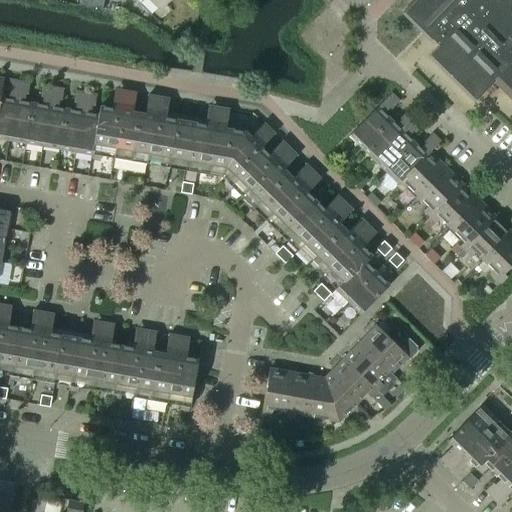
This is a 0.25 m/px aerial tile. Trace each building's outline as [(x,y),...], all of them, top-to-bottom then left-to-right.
[(168,0),(149,0),(159,9),(168,0)] [(511,0),(416,0),(403,14),(430,41),(432,40),(439,47),(429,57),(475,102),(494,82),(506,94),(511,99),(511,0)] [(0,138),(8,141),(18,82),(8,80),(6,91),(10,92),(9,100),(0,98),(0,138)] [(25,143),(32,104),(22,102),(23,94),(27,95),(29,84),(18,82),(8,141),(25,143)] [(42,146),(52,88),(42,86),(40,97),(44,98),(43,106),(32,104),(25,143),(42,146)] [(59,149),(66,110),(55,108),(57,100),(61,101),(63,90),(52,88),(42,146),(59,149)] [(133,106),(135,94),(120,91),(117,104),(133,106)] [(75,152),(85,94),(75,92),(73,103),(77,104),(76,111),(66,110),(59,149),(75,152)] [(90,155),(98,115),(88,114),(90,106),(94,107),(96,96),(85,94),(75,152),(90,155)] [(361,149),(389,120),(382,113),(387,107),(390,110),(398,102),(390,94),(348,136),(361,149)] [(161,111),(163,98),(147,96),(145,109),(161,111)] [(244,132),(225,129),(192,123),(99,107),(98,115),(90,155),(90,159),(99,160),(101,149),(161,160),(159,171),(168,172),(170,162),(224,171),(229,176),(222,184),(228,191),(236,183),(270,216),(279,225),(271,233),(278,240),(286,232),(315,202),(244,132)] [(226,123),(228,110),(213,107),(210,120),(226,123)] [(373,160),(415,118),(407,110),(399,118),(402,121),(397,127),(389,120),(361,149),(373,160)] [(385,172),(413,143),(406,136),(411,130),(414,133),(422,125),(415,118),(373,160),(385,172)] [(265,144),(274,134),(266,128),(257,137),(265,144)] [(397,184),(429,152),(439,142),(431,134),(423,142),(426,145),(421,151),(413,143),(385,172),(397,184)] [(296,156),(285,145),(275,154),(287,166),(296,156)] [(445,168),(429,152),(397,184),(396,185),(402,191),(406,187),(417,197),(445,168)] [(316,176),(304,165),(295,174),(307,185),(316,176)] [(452,194),(462,185),(445,168),(417,197),(427,207),(423,211),(429,217),(438,209),(444,203),(452,194)] [(190,195),(192,184),(182,183),(180,193),(190,195)] [(468,210),(478,200),(462,185),(452,194),(444,203),(438,209),(429,217),(435,224),(440,219),(445,225),(449,229),(454,224),(460,219),(468,210)] [(351,211),(340,200),(331,209),(342,220),(351,211)] [(485,226),(494,216),(478,200),(468,210),(460,219),(454,224),(449,229),(454,234),(459,239),(455,243),(462,249),(470,240),(476,235),(485,226)] [(342,228),(330,216),(315,202),(286,232),(313,258),(342,228)] [(0,228),(5,229),(8,212),(0,210),(0,228)] [(501,242),(510,232),(494,216),(485,226),(476,235),(470,240),(462,249),(468,255),(472,251),(477,256),(482,261),(486,257),(492,251),(501,242)] [(371,230),(360,219),(351,228),(362,239),(371,230)] [(340,285),(369,255),(342,228),(313,258),(340,285)] [(511,264),(511,233),(510,232),(501,242),(492,251),(486,257),(482,261),(487,266),(492,271),(488,275),(495,282),(503,274),(509,268),(511,264)] [(391,249),(383,242),(375,249),(383,257),(391,249)] [(292,256),(282,246),(274,254),(284,264),(292,256)] [(395,269),(403,261),(395,253),(387,261),(395,269)] [(346,301),(375,273),(368,266),(374,260),(369,255),(340,285),(335,290),(346,301)] [(360,315),(388,286),(380,278),(386,272),(381,266),(375,273),(346,301),(360,315)] [(330,294),(320,284),(312,292),(323,302),(330,294)] [(45,327),(48,314),(32,311),(30,324),(45,327)] [(111,338),(113,325),(98,322),(95,335),(111,338)] [(197,359),(175,356),(67,337),(0,324),(0,367),(10,369),(8,380),(17,381),(19,370),(45,375),(43,386),(53,388),(54,377),(60,378),(70,380),(68,390),(77,392),(79,381),(105,386),(103,397),(120,400),(122,388),(181,399),(179,410),(188,412),(197,359)] [(389,339),(375,326),(359,343),(373,357),(387,371),(392,366),(397,361),(401,365),(408,358),(406,356),(412,350),(412,345),(406,339),(401,339),(395,345),(389,339)] [(153,346),(156,333),(140,330),(138,343),(153,346)] [(181,351),(183,338),(168,335),(165,348),(181,351)] [(373,357),(359,343),(343,359),(357,373),(376,392),(382,385),(378,381),(382,376),(387,371),(373,357)] [(357,373),(343,359),(327,375),(341,389),(356,404),(362,398),(366,394),(370,398),(376,392),(357,373)] [(284,412),(291,373),(269,369),(261,414),(270,416),(272,410),(284,412)] [(308,417),(315,377),(291,373),(284,412),(283,418),(293,420),(294,415),(308,417)] [(341,389),(327,375),(324,379),(315,377),(308,417),(337,422),(343,416),(351,409),(356,404),(341,389)] [(49,407),(51,397),(40,395),(38,406),(49,407)] [(474,467),(504,437),(476,410),(447,440),(452,446),(439,459),(450,470),(459,461),(456,457),(460,453),(474,467)] [(493,474),(511,453),(511,435),(509,432),(504,437),(474,467),(480,473),(486,467),(493,474)] [(492,499),(511,478),(511,453),(493,474),(501,481),(495,486),(492,483),(484,491),(492,499)] [(477,481),(469,474),(462,481),(470,489),(477,481)] [(511,491),(511,478),(492,499),(500,506),(508,498),(504,495),(510,490),(511,491)] [(81,511),(83,503),(62,499),(59,511),(81,511)]
